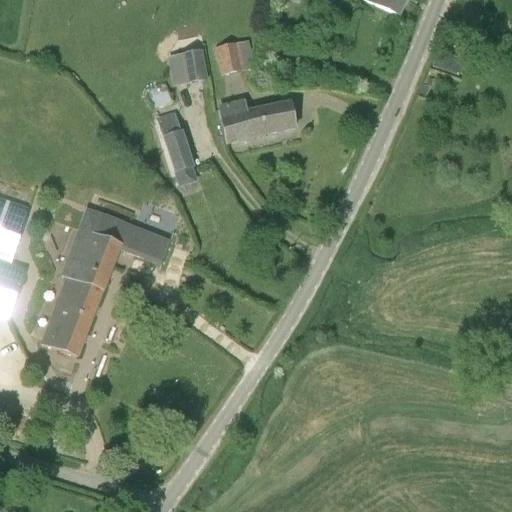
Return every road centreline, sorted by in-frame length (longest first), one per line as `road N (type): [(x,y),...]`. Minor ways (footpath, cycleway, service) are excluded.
road 1 (unclassified): [(160,508),(287,322),(347,208),(437,0)]
road 2 (unclassified): [(160,508),(0,455)]
